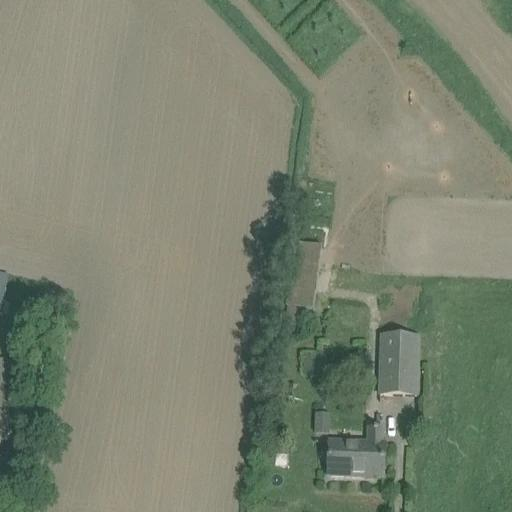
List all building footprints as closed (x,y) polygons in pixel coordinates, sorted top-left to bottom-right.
[(295,244),(285,309),(305,312),(313,313),(322,248),(321,248),(297,245),(295,244)] [(49,301),(45,317),(62,322),(67,305),(49,301)] [(380,385),(380,396),(404,397),(417,397),(419,339),(382,338),(380,385)] [(0,449),(6,449),(9,363),(0,362),(0,449)] [(276,409),(274,432),(292,433),(293,421),(283,420),(285,409),(276,409)] [(329,444),(329,458),(328,478),(383,480),(385,446),(382,445),(383,430),(369,429),(368,445),(329,444)] [(2,488),(2,503),(13,503),(13,488),(2,488)]
